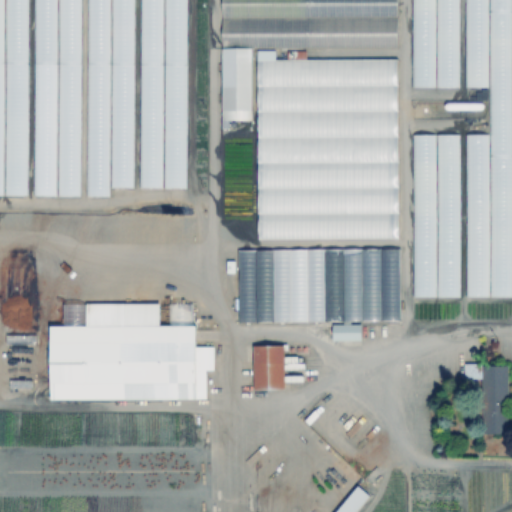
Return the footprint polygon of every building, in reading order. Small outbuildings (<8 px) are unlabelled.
[(26,0),(0,0),(0,193),(25,194),(26,0)] [(32,0),(32,195),(78,195),(79,0),(32,0)] [(123,0),(123,9),(116,12),(115,28),(117,34),(117,64),(118,67),(118,90),(124,105),(118,107),(121,113),(117,114),(117,162),(119,166),(121,165),(124,171),(131,1),(131,0),(123,0)] [(138,0),(138,187),(160,187),(160,0),(138,0)] [(184,0),(163,0),(163,8),(163,187),(184,187),(184,0)] [(305,0),(220,0),(220,16),(396,15),(395,0),(305,0)] [(410,0),(411,86),(433,86),(432,0),(410,0)] [(456,86),(456,0),(433,0),(434,86),(456,86)] [(463,0),(464,86),(486,86),(485,0),(463,0)] [(509,0),(486,0),(488,296),(511,295),(509,0)] [(396,46),(395,16),(363,16),(363,33),(326,33),(322,34),(302,34),(302,26),(301,23),(298,23),(298,33),(279,34),(279,24),(280,23),(278,17),(249,17),(250,20),(250,30),(243,30),(241,31),(241,22),(235,24),(233,24),(224,27),(224,44),(224,45),(396,46)] [(221,119),(250,119),(250,47),(220,48),(221,119)] [(257,238),(397,237),(396,58),(273,59),(273,49),(255,50),(257,238)] [(457,133),(434,133),(436,295),(458,295),(457,133)] [(412,295),(434,295),(433,134),(411,134),(412,295)] [(128,302),(127,323),(165,323),(165,345),(182,345),(182,366),(174,366),(174,397),(20,396),(20,322),(56,323),(56,302),(128,302)] [(366,302),(366,317),(336,317),(336,302),(366,302)] [(360,324),(331,323),(331,339),(359,340),(360,324)] [(286,346),(286,391),(254,391),(255,345),(286,346)] [(511,365),(510,433),(487,433),(487,378),(468,378),(469,364),(511,365)] [(356,511),(336,511),(360,484),(371,494),(356,511)]
